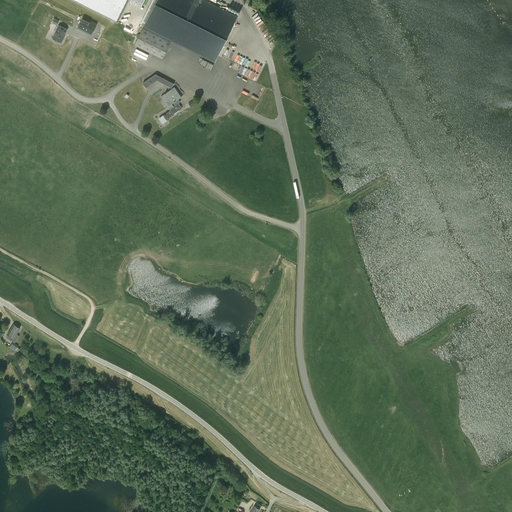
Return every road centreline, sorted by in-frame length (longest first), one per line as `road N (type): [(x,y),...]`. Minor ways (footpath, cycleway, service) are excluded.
road 1 (unclassified): [(327,511),(275,485),(158,389),(0,300)]
road 2 (track): [(74,347),(92,304),(0,249)]
